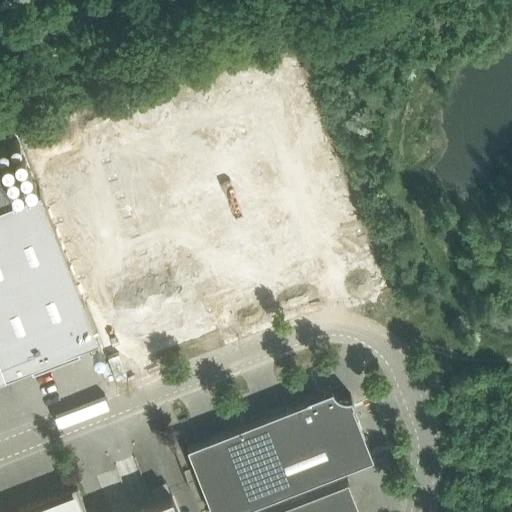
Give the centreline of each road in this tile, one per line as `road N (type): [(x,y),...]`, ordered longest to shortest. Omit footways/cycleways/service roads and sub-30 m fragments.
road 1 (unclassified): [(327,323),(0,446)]
road 2 (unclassified): [(414,511),(422,454),(417,408),(392,347),(363,329),(327,323)]
road 3 (secondary): [(0,42),(136,0)]
